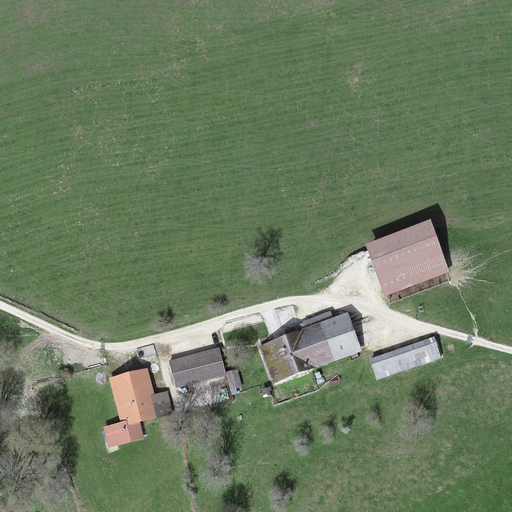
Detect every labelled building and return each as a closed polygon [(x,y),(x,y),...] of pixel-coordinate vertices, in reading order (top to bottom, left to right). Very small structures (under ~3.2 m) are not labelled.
[(369,251),(385,293),(445,270),(429,228),(369,251)] [(273,385),(357,356),(345,321),(261,349),(273,385)] [(377,380),(441,358),(434,339),(371,361),(377,380)] [(176,388),(225,375),(218,350),(169,363),(176,388)] [(146,372),(114,380),(116,384),(111,386),(117,408),(122,406),(127,426),(108,431),(113,448),(146,439),(141,422),(176,413),(169,394),(155,399),(146,372)] [(237,383),(234,373),(225,375),(228,385),(237,383)]
